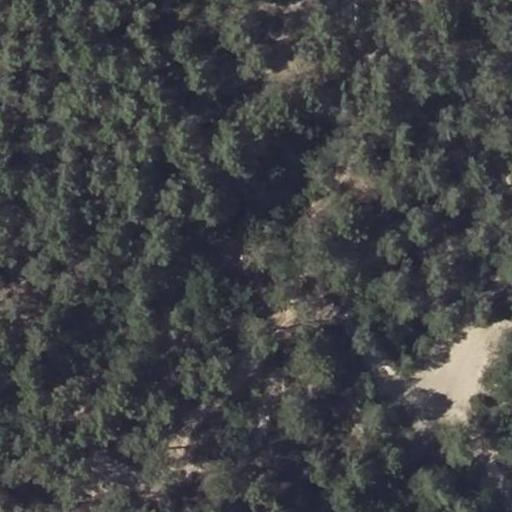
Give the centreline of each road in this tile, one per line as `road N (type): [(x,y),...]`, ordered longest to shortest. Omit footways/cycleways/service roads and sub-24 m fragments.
road 1 (track): [(123,511),(271,334),(304,313),(345,317),(388,385),(409,389),(444,380),(482,337),(511,324)]
road 2 (track): [(185,511),(258,441),(278,377),(278,330)]
